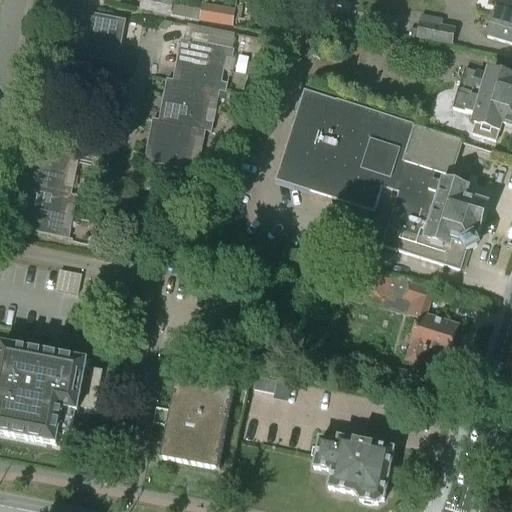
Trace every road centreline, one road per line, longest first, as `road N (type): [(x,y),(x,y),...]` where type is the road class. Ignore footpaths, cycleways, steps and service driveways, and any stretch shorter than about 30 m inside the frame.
road 1 (unknown): [(511,301),(348,245),(274,209),(263,191),(266,139)]
road 2 (tertiary): [(457,511),(511,341)]
road 3 (residential): [(3,66),(138,92)]
